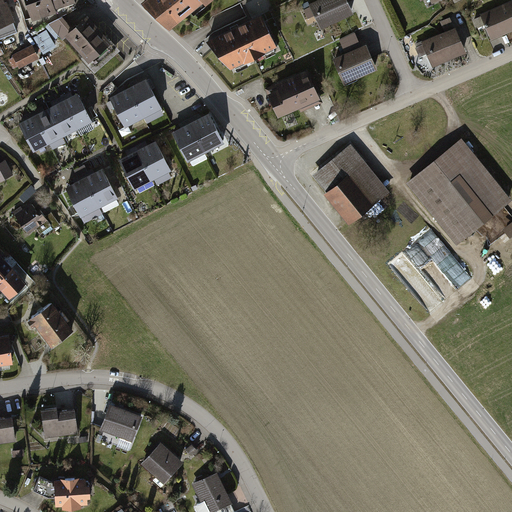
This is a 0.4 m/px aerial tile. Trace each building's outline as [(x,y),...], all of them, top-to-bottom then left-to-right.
[(3,0),(0,0),(0,26),(12,22),(3,0)] [(72,0),(22,0),(29,21),(55,12),(54,8),(73,2),(72,0)] [(179,23),(160,0),(145,0),(140,5),(168,32),(179,23)] [(160,0),(179,23),(204,3),(201,0),(160,0)] [(249,0),(247,1),(252,14),(264,10),(261,1),(253,4),(251,0),(249,0)] [(322,29),(355,12),(348,0),(317,0),(302,8),(308,18),(315,14),(322,29)] [(490,40),(511,30),(511,1),(479,16),(480,18),(473,21),(477,30),(484,28),(490,40)] [(260,14),(206,43),(231,70),(277,46),(260,14)] [(76,51),(99,31),(86,17),(63,37),(76,51)] [(449,19),(439,23),(442,30),(452,26),(449,19)] [(431,69),(465,54),(453,28),(419,43),(431,69)] [(49,29),(36,35),(44,53),(57,47),(49,29)] [(99,31),(76,51),(84,60),(92,53),(98,59),(108,50),(102,43),(107,40),(99,31)] [(342,84),(376,70),(366,45),(332,59),(342,84)] [(32,47),(12,57),(18,70),(38,60),(32,47)] [(302,112),(320,104),(307,71),(265,89),(277,117),(300,107),(302,112)] [(129,89),(143,117),(147,124),(164,115),(146,80),(129,89)] [(143,117),(129,89),(109,99),(123,127),(143,117)] [(91,121),(76,92),(62,100),(76,129),(91,121)] [(76,129),(62,100),(47,108),(61,136),(76,129)] [(61,136),(47,108),(32,115),(47,144),(50,150),(65,143),(61,136)] [(226,142),(211,113),(192,123),(206,152),(226,142)] [(47,144),(32,115),(17,123),(32,151),(47,144)] [(206,152),(192,123),(173,133),(188,162),(206,152)] [(459,139),(405,183),(456,245),(510,200),(459,139)] [(156,141),(137,151),(152,180),(155,178),(159,185),(172,179),(168,172),(171,170),(156,141)] [(321,193),(347,225),(388,193),(350,145),(312,175),(325,191),(321,193)] [(137,151),(119,160),(134,189),(152,180),(137,151)] [(0,181),(13,174),(5,159),(0,161),(0,181)] [(117,195),(103,168),(84,177),(98,205),(117,195)] [(98,205),(84,177),(65,187),(79,214),(98,205)] [(18,201),(3,215),(27,243),(38,233),(46,242),(61,229),(49,215),(37,201),(27,210),(18,201)] [(511,237),(511,220),(502,229),(511,239),(511,237)] [(0,253),(0,280),(13,267),(0,253)] [(0,280),(0,288),(9,298),(27,281),(13,267),(0,280)] [(50,299),(29,316),(51,344),(72,326),(50,299)] [(8,335),(0,335),(0,364),(11,363),(8,335)] [(140,415),(109,403),(99,428),(131,440),(140,415)] [(56,405),(38,408),(43,438),(76,433),(72,409),(57,411),(56,405)] [(0,445),(16,442),(11,417),(0,419),(0,445)] [(182,462),(160,441),(140,462),(156,476),(153,479),(159,486),(182,462)] [(196,447),(188,442),(182,451),(189,456),(196,447)] [(20,450),(12,451),(13,458),(21,457),(20,450)] [(216,472),(192,484),(201,501),(193,505),(196,511),(212,511),(232,502),(228,494),(216,472)] [(87,478),(52,480),(54,507),(61,507),(61,510),(80,508),(80,505),(89,504),(87,478)]
